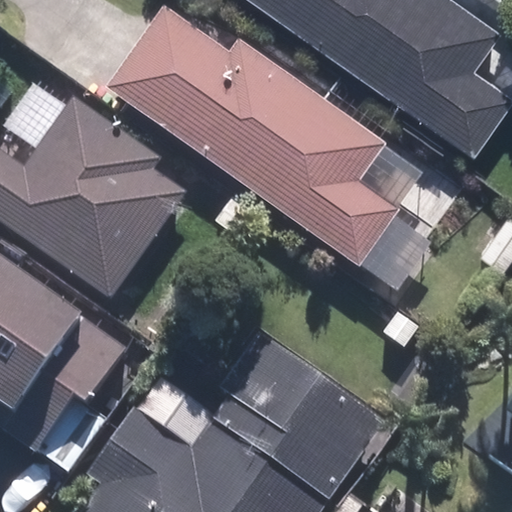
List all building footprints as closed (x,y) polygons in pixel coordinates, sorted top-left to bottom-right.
[(243,0),(467,160),(508,102),(462,69),(492,28),(453,0),(243,0)] [(154,9),(95,95),(360,281),(429,183),(232,45),(223,57),(154,9)] [(17,173),(0,160),(0,239),(99,309),(176,200),(151,182),(160,169),(36,82),(0,132),(0,138),(28,158),(17,173)] [(120,352),(0,271),(0,437),(64,480),(104,421),(83,407),(120,352)] [(320,511),(381,423),(252,334),(197,416),(147,382),(76,486),(87,493),(73,511),(320,511)] [(511,511),(511,392),(457,470),(511,508),(511,511)]
